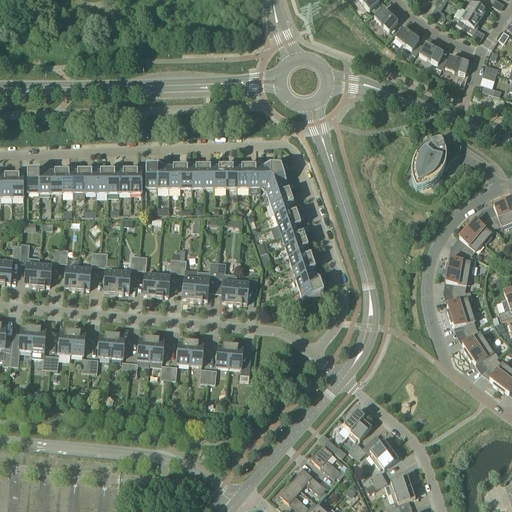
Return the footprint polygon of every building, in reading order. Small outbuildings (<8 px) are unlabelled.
[(368,14),(378,6),(373,0),(357,0),(364,9),(368,14)] [(445,0),(442,0),(435,11),(440,15),(448,2),(445,0)] [(476,0),(480,2),(480,3),(491,10),(497,0),(495,0),(476,0)] [(471,4),(465,13),(479,23),(483,17),(485,19),(491,10),(480,3),(477,8),(471,4)] [(393,30),(397,26),(389,18),(383,11),(373,20),(383,31),(388,36),(390,34),(393,30)] [(465,13),(459,23),(455,28),(472,39),(478,29),(476,28),(479,23),(465,13)] [(411,54),(418,43),(409,37),(402,31),(394,41),(405,50),(411,54)] [(503,35),(500,40),(498,43),(503,47),(508,39),(503,35)] [(430,65),(434,67),(436,68),(435,70),(441,73),(446,62),(441,59),(442,56),(432,52),(433,51),(425,46),(418,58),(430,65)] [(464,79),(468,67),(457,64),(457,63),(449,60),(444,72),(457,77),(464,79)] [(485,69),(483,75),(495,79),(497,72),(485,69)] [(495,79),(483,75),(482,81),(494,84),(495,79)] [(411,177),(411,179),(411,181),(411,182),(412,184),(412,186),(414,189),(414,191),(415,194),(419,193),(422,192),(424,192),(427,190),(429,189),(432,188),(434,186),(436,184),(438,182),(439,180),(441,177),(442,175),(443,172),(444,169),(445,166),(445,163),(445,160),(445,157),(444,154),(443,151),(443,150),(440,145),(437,145),(434,146),(431,147),(429,148),(426,149),(424,151),(421,153),(419,155),(417,157),(416,159),(414,162),(413,165),(412,166),(412,167),(412,169),(411,170),(411,172),(411,173),(411,175),(411,177)] [(187,170),(180,171),(180,192),(191,192),(191,171),(187,171),(187,170)] [(195,171),(191,171),(191,192),(202,192),(202,170),(195,170),(195,171)] [(210,170),(202,170),(202,192),(214,192),(214,171),(210,171),(210,170)] [(218,171),(214,171),(214,192),(225,192),(225,170),(218,170),(218,171)] [(233,170),(225,170),(225,192),(237,192),(237,171),(233,171),(233,170)] [(241,171),(237,171),(237,192),(248,192),(248,170),(241,170),(241,171)] [(248,170),(248,192),(259,192),(259,171),(255,171),(255,170),(248,170)] [(263,171),(259,171),(259,192),(260,192),(263,194),(280,170),(263,170),(263,171)] [(280,170),(263,194),(266,196),(266,197),(286,190),(285,186),(286,186),(280,170)] [(157,193),(157,171),(145,171),(145,193),(157,193)] [(164,171),(157,171),(157,193),(168,192),(168,171),(164,171)] [(172,171),(168,171),(168,192),(180,192),(180,171),(172,171)] [(39,197),(39,175),(27,175),(27,197),(39,197)] [(46,175),(39,175),(39,197),(50,197),(50,176),(46,176),(46,175)] [(54,176),(50,176),(50,197),(61,197),(61,175),(54,175),(54,176)] [(69,175),(61,175),(61,197),(73,197),(73,176),(69,176),(69,175)] [(77,176),(73,176),(73,197),(84,197),(84,175),(77,175),(77,176)] [(92,175),(84,175),(84,197),(96,197),(96,176),(91,176),(92,175)] [(100,176),(96,176),(96,197),(107,197),(107,175),(100,175),(100,176)] [(114,175),(107,175),(107,197),(118,197),(118,176),(114,176),(114,175)] [(122,176),(118,176),(118,197),(130,197),(130,175),(122,175),(122,176)] [(137,175),(130,175),(130,197),(142,197),(142,176),(137,176),(137,175)] [(4,180),(0,180),(0,201),(11,201),(11,179),(4,180)] [(19,179),(11,179),(11,201),(23,201),(23,180),(19,180),(19,179)] [(286,190),(266,197),(270,208),(290,201),(288,194),(287,194),(286,190)] [(290,201),(270,208),(273,218),(293,212),(292,208),(293,208),(290,201)] [(509,201),(503,204),(511,225),(511,224),(511,202),(510,203),(509,201)] [(494,218),(486,221),(494,232),(511,225),(503,204),(497,206),(498,208),(493,210),(495,216),(494,218)] [(293,212),(273,218),(277,229),(298,222),(295,215),(293,212)] [(469,227),(465,232),(482,246),(483,245),(486,247),(492,240),(489,238),(494,232),(486,221),(481,227),(479,227),(474,223),(471,228),(469,227)] [(298,222),(277,229),(281,240),(301,233),(299,229),(300,229),(298,222)] [(458,254),(470,260),(482,246),(465,232),(461,237),(462,238),(458,242),(463,246),(463,248),(458,254)] [(301,233),(281,240),(284,251),(305,244),(303,237),(302,237),(301,233)] [(103,234),(95,238),(98,244),(106,240),(103,234)] [(305,244),(284,251),(288,262),(308,255),(307,251),(305,244)] [(37,290),(39,268),(39,262),(28,261),(29,248),(21,247),(20,249),(19,263),(19,266),(26,267),(24,288),(29,289),(29,290),(37,290)] [(20,249),(13,249),(11,263),(19,263),(20,249)] [(51,266),(59,267),(60,253),(52,252),(51,266)] [(60,253),(59,267),(66,268),(68,253),(60,253)] [(446,268),(445,274),(470,278),(472,269),(474,269),(475,262),(474,262),(470,260),(458,254),(457,262),(455,263),(449,262),(448,268),(446,268)] [(308,255),(288,262),(292,272),(312,265),(310,258),(309,259),(308,255)] [(90,270),(98,270),(99,256),(91,256),(90,270)] [(99,256),(98,270),(106,271),(107,257),(99,256)] [(173,257),(172,263),(170,263),(169,277),(177,277),(178,263),(179,257),(173,257)] [(130,273),(137,274),(139,260),(131,259),(130,273)] [(139,260),(137,274),(145,274),(146,260),(139,260)] [(178,263),(177,277),(184,278),(185,273),(186,264),(178,263)] [(0,264),(0,287),(5,288),(5,286),(10,287),(12,266),(0,264)] [(312,265),(292,272),(295,283),(315,276),(314,273),(315,272),(312,265)] [(216,281),(217,267),(210,266),(209,277),(210,277),(209,291),(211,291),(215,291),(216,281)] [(216,281),(215,291),(220,292),(222,292),(224,278),(225,267),(217,267),(216,281)] [(39,268),(37,290),(44,291),(44,290),(49,290),(51,269),(39,268)] [(69,293),(76,294),(78,272),(65,270),(64,292),(69,292),(69,293)] [(78,272),(76,294),(83,295),(84,293),(89,294),(90,273),(78,272)] [(197,275),(185,273),(184,278),(182,302),(187,303),(187,304),(194,304),(196,282),(197,276),(197,275)] [(108,297),(115,297),(117,275),(105,274),(103,295),(108,296),(108,297)] [(470,278),(445,274),(444,281),(446,281),(445,287),(451,288),(452,289),(451,297),(464,296),(466,288),(468,288),(470,278)] [(117,275),(115,297),(123,298),(123,297),(128,297),(130,276),(117,275)] [(210,277),(209,277),(197,276),(196,282),(194,304),(202,305),(202,304),(207,304),(208,294),(211,294),(211,291),(209,291),(210,277)] [(315,276),(295,283),(299,294),(320,287),(317,280),(316,280),(315,276)] [(147,300),(155,301),(157,279),(144,277),(142,299),(147,299),(147,300)] [(236,279),(224,278),(222,292),(220,292),(220,295),(222,295),(221,306),(226,306),(226,307),(234,308),(236,285),(235,285),(236,279)] [(157,279),(155,301),(162,301),(162,300),(167,301),(169,280),(157,279)] [(236,285),(234,308),(241,308),(241,307),(246,308),(247,301),(250,301),(250,296),(256,296),(257,282),(248,282),(248,287),(236,285)] [(320,287),(299,294),(303,305),(323,298),(320,287)] [(511,290),(503,294),(506,303),(501,305),(505,314),(498,317),(500,325),(511,321),(511,290)] [(446,314),(448,320),(473,313),(470,303),(472,303),(470,296),(464,296),(451,297),(453,304),(452,306),(446,308),(448,314),(446,314)] [(473,313),(448,320),(450,327),(452,326),(454,332),(460,330),(461,331),(463,337),(475,331),(473,323),(476,322),(473,313)] [(496,328),(498,335),(504,332),(502,326),(496,328)] [(475,331),(463,337),(467,343),(467,344),(461,348),(465,353),(463,354),(467,359),(486,347),(475,331)] [(31,355),(33,332),(25,332),(25,333),(20,332),(20,340),(17,339),(17,344),(12,343),(11,356),(10,370),(18,370),(19,353),(31,355)] [(33,332),(31,355),(30,360),(42,361),(43,359),(44,348),(47,348),(47,342),(45,342),(45,334),(40,334),(40,333),(33,332)] [(58,357),(70,358),(72,336),(65,335),(65,336),(60,336),(58,357)] [(72,336),(70,358),(70,365),(82,366),(82,362),(83,351),(86,352),(87,345),(84,345),(85,338),(80,337),(80,336),(72,336)] [(97,360),(110,361),(112,339),(104,338),(104,340),(99,339),(97,360)] [(112,339),(110,361),(122,363),(124,341),(119,341),(119,340),(112,339)] [(137,364),(149,365),(151,343),(144,342),(144,343),(139,343),(137,364)] [(151,343),(149,365),(162,366),(164,345),(158,344),(159,343),(151,343)] [(176,367),(189,368),(190,346),(183,345),(183,347),(178,346),(176,367)] [(190,346),(189,368),(201,370),(203,348),(198,348),(198,347),(190,346)] [(486,347),(467,359),(470,365),(472,364),(475,368),(480,365),(482,365),(486,372),(496,363),(498,361),(489,347),(487,348),(486,347)] [(215,371),(228,372),(230,350),(222,349),(222,350),(217,350),(215,371)] [(230,350),(228,372),(240,373),(239,384),(248,385),(250,365),(244,365),(245,359),(242,359),(242,352),(237,351),(237,350),(230,350)] [(4,355),(3,355),(3,360),(2,369),(10,370),(11,356),(4,355)] [(43,359),(42,361),(41,373),(49,373),(50,359),(43,359)] [(50,359),(49,373),(57,374),(58,360),(50,359)] [(81,376),(88,377),(90,363),(82,362),(82,366),(81,376)] [(90,363),(88,377),(96,377),(98,363),(90,363)] [(496,363),(486,372),(492,376),(492,378),(489,383),(493,387),(492,388),(497,392),(511,374),(496,363)] [(120,380),(128,380),(129,366),(121,365),(120,380)] [(129,366),(128,380),(136,381),(137,367),(129,366)] [(160,383),(167,384),(169,370),(161,369),(160,383)] [(169,370),(167,384),(175,384),(176,370),(169,370)] [(199,386),(207,387),(208,373),(200,372),(199,386)] [(208,373),(207,387),(214,388),(216,374),(208,373)] [(511,374),(497,392),(502,396),(504,395),(508,398),(511,393),(511,374)] [(251,406),(250,389),(242,389),(243,407),(251,406)] [(347,438),(348,438),(364,420),(357,414),(355,417),(353,415),(342,427),(344,429),(343,430),(349,436),(347,438)] [(364,420),(348,438),(355,445),(357,442),(359,444),(371,431),(362,423),(364,421),(364,420)] [(333,456),(338,451),(328,443),(324,448),(333,456)] [(368,458),(374,466),(390,453),(383,443),(369,454),(371,456),(368,458)] [(348,456),(352,460),(361,452),(357,447),(348,456)] [(336,481),(339,483),(345,477),(344,476),(346,475),(342,472),(339,475),(326,464),(331,457),(322,449),(314,459),(314,458),(310,463),(333,483),(336,481)] [(361,452),(352,460),(357,465),(366,456),(361,452)] [(390,453),(374,466),(379,473),(382,471),(383,473),(398,462),(390,453)] [(302,472),(290,486),(300,494),(305,488),(318,499),(317,501),(321,504),(326,498),(323,495),(325,492),(302,472)] [(370,482),(373,487),(384,481),(381,476),(370,482)] [(388,488),(391,497),(411,491),(407,479),(390,485),(391,487),(388,488)] [(384,481),(373,487),(376,493),(387,487),(384,481)] [(300,494),(290,486),(279,499),(293,511),(308,511),(294,500),(300,494)] [(411,491),(391,497),(394,506),(397,505),(397,508),(415,502),(411,491)] [(145,496),(137,495),(136,510),(144,511),(145,496)]
